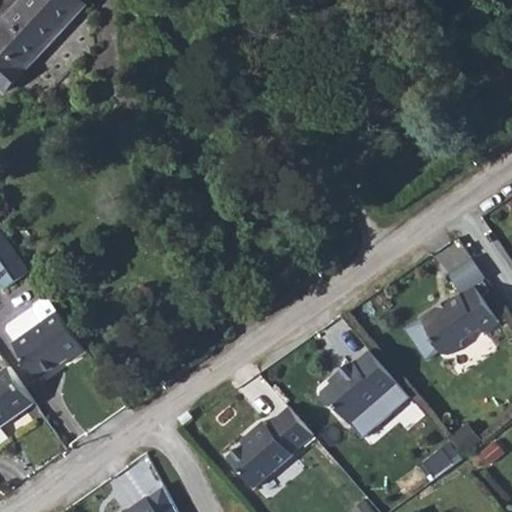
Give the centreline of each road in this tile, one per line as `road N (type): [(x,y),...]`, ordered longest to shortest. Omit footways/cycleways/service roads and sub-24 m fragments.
road 1 (unclassified): [(511,167),(148,423)]
road 2 (unclassified): [(148,423),(23,511)]
